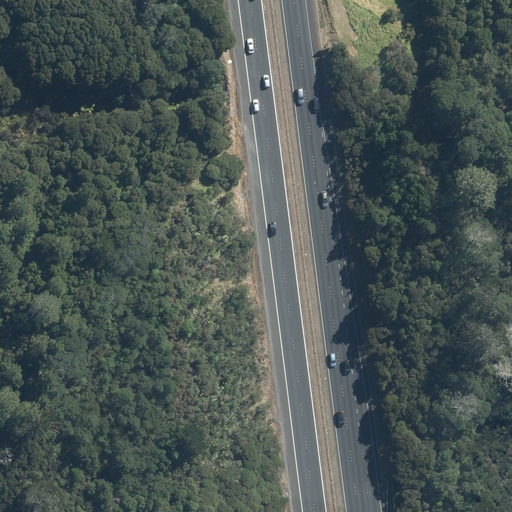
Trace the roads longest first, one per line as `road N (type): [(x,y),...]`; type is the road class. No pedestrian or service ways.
road 1 (motorway): [(295,0),(366,511)]
road 2 (motorway): [(314,511),(249,0)]
